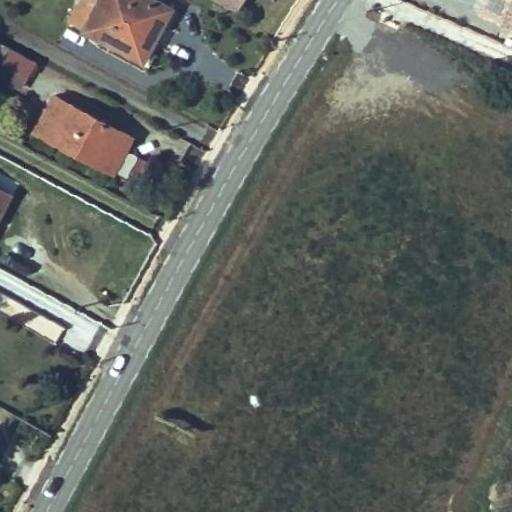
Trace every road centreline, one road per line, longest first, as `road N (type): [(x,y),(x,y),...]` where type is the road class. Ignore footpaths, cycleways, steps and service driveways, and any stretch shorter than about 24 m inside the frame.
road 1 (tertiary): [(43,511),(337,0)]
road 2 (unknown): [(126,358),(0,281)]
road 3 (unknown): [(399,0),(511,53)]
